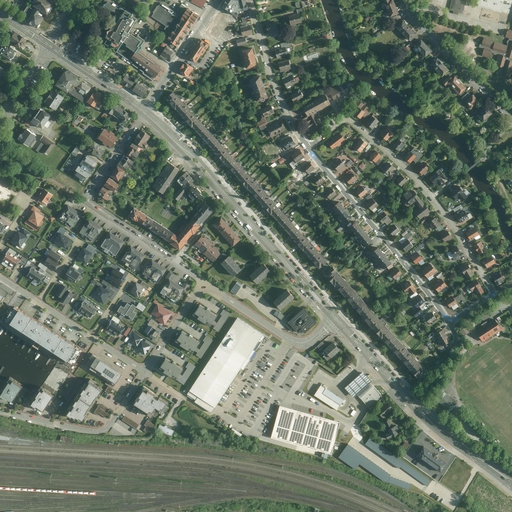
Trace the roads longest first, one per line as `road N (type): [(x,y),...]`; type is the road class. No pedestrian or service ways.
road 1 (tertiary): [(335,319),(145,112)]
road 2 (residential): [(308,148),(347,118),(434,200),(493,293)]
road 3 (residential): [(145,112),(85,202),(204,282)]
road 4 (residential): [(308,148),(449,322)]
road 5 (tertiary): [(480,462),(433,426),(335,319)]
road 6 (residential): [(0,411),(106,428),(146,371)]
road 7 (residential): [(0,276),(146,371)]
road 8 (residential): [(511,121),(402,0)]
road 9 (residential): [(250,0),(281,104),(308,148)]
road 10 (residential): [(204,282),(298,343),(313,341),(335,319)]
road 11 (residential): [(145,112),(218,0)]
